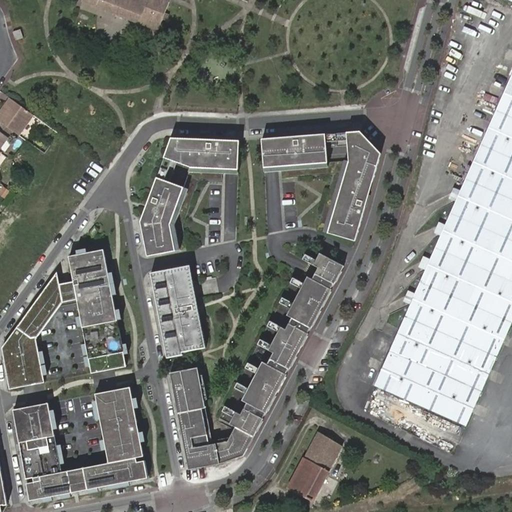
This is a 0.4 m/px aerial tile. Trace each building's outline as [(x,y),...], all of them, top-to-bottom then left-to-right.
[(82,0),(82,2),(158,30),(163,19),(166,20),(168,14),(165,13),(170,0),(168,0),(82,0)] [(21,28),(14,31),(16,38),(23,36),(21,28)] [(150,73),(144,70),(141,77),(148,79),(150,73)] [(389,352),(375,385),(467,425),(481,393),(496,358),(511,324),(511,321),(511,75),(511,78),(495,112),(480,147),(465,181),(450,215),(435,249),(420,284),(405,318),(389,352)] [(28,111),(11,99),(0,114),(0,121),(14,132),(18,135),(32,114),(28,111)] [(0,151),(14,132),(0,121),(0,151)] [(349,161),(327,232),(354,241),(369,193),(364,192),(364,194),(359,193),(364,179),(373,182),(382,154),(370,142),(361,143),(360,132),(347,133),(348,141),(349,161)] [(361,143),(370,142),(360,132),(361,143)] [(347,133),(326,134),(327,142),(348,141),(347,133)] [(279,138),(262,139),(264,168),(328,163),(327,142),(326,134),(287,137),(287,147),(280,148),(279,138)] [(240,141),(172,139),(165,158),(172,161),(192,168),(239,170),(240,141)] [(172,161),(165,158),(157,178),(165,181),(172,161)] [(349,161),(344,162),(322,231),(327,232),(349,161)] [(264,168),(265,172),(329,167),(328,163),(264,168)] [(165,181),(157,178),(141,222),(148,257),(176,251),(171,225),(184,188),(165,181)] [(369,193),(373,182),(364,179),(359,193),(364,194),(364,192),(369,193)] [(1,187),(0,189),(0,195),(4,198),(8,191),(1,187)] [(176,225),(189,189),(184,188),(171,225),(176,251),(180,250),(176,225)] [(98,229),(94,227),(89,234),(93,237),(98,229)] [(3,348),(10,389),(45,382),(37,339),(64,302),(78,300),(92,373),(127,367),(104,250),(69,257),(74,282),(60,284),(58,273),(3,348)] [(318,268),(315,274),(334,284),(335,284),(344,266),(320,253),(314,265),(318,268)] [(186,266),(155,272),(171,355),(181,353),(206,348),(203,331),(198,332),(195,316),(188,317),(185,301),(192,300),(186,266)] [(195,289),(190,266),(186,266),(192,300),(185,301),(188,317),(195,316),(198,332),(203,331),(198,307),(195,289)] [(155,272),(151,273),(167,358),(182,356),(181,353),(171,355),(155,272)] [(334,284),(315,274),(312,279),(331,290),(334,284)] [(312,279),(308,277),(297,296),(321,309),(332,290),(331,290),(312,279)] [(321,309),(297,296),(287,316),(292,318),(311,328),(321,309)] [(292,318),(289,324),(308,333),(311,328),(292,318)] [(289,324),(286,330),(281,327),(275,339),(299,351),(308,334),(308,333),(289,324)] [(299,351),(275,339),(269,351),(273,353),(267,364),(286,374),(299,351)] [(267,364),(263,362),(252,381),(276,394),(287,375),(286,374),(267,364)] [(263,419),(244,409),(241,415),(236,412),(230,424),(236,427),(228,441),(194,448),(192,438),(207,435),(203,409),(206,408),(198,368),(170,373),(185,450),(189,449),(192,465),(235,457),(235,459),(244,456),(263,419)] [(276,394),(252,381),(242,401),(247,403),(266,413),(276,394)] [(50,403),(14,410),(32,500),(148,478),(131,387),(97,394),(110,463),(63,472),(50,403)] [(247,403),(244,409),(263,419),(266,413),(247,403)] [(313,500),(342,446),(318,431),(288,488),(313,500)] [(0,511),(3,511),(9,503),(0,455),(0,511)]
